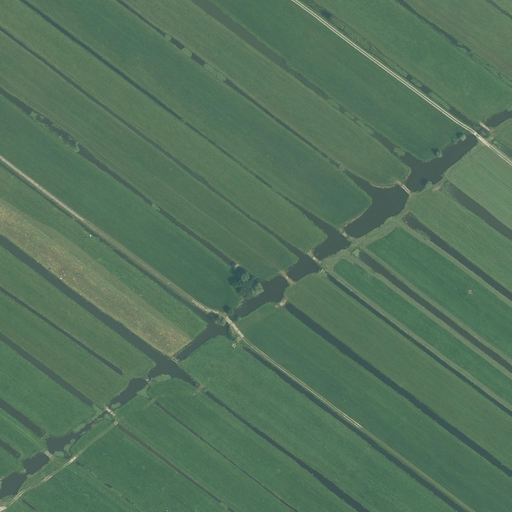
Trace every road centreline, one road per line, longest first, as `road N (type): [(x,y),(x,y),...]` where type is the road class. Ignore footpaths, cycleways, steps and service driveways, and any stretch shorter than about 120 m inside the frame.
road 1 (track): [(237,331),(410,209),(511,125)]
road 2 (track): [(475,511),(233,326)]
road 3 (track): [(225,317),(203,309),(0,156)]
road 4 (track): [(208,378),(196,393),(156,399),(125,417),(0,510)]
road 5 (track): [(241,336),(208,378),(179,364),(142,323)]
